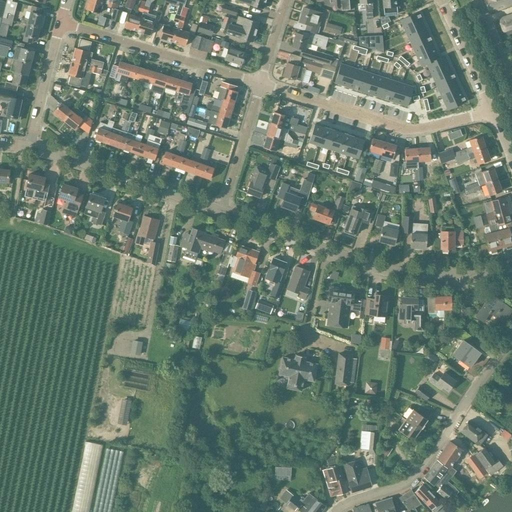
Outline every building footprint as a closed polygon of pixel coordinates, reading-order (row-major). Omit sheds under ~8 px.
[(6,0),(6,2),(3,12),(2,18),(13,20),(17,3),(12,1),(12,0),(6,0)] [(123,6),(119,5),(100,0),(88,0),(86,9),(99,13),(102,3),(108,5),(107,7),(114,9),(111,20),(119,22),(122,11),(123,6)] [(127,0),(125,7),(132,9),(134,0),(127,0)] [(142,13),(146,2),(141,0),(137,11),(142,13)] [(236,0),(236,1),(250,5),(263,9),(266,0),(236,0)] [(323,0),(324,5),(331,5),(341,3),(342,10),(350,10),(349,0),(323,0)] [(359,0),(360,4),(358,4),(358,10),(365,10),(366,19),(373,19),(372,9),(373,9),(372,3),(373,3),(372,0),(359,0)] [(396,0),(382,0),(384,15),(388,14),(398,13),(397,6),(396,0)] [(511,0),(484,0),(488,10),(503,4),(504,7),(511,4),(511,0)] [(140,18),(136,31),(150,35),(154,22),(156,16),(148,13),(151,4),(146,2),(142,13),(140,18)] [(172,42),(182,7),(183,7),(184,4),(179,2),(173,22),(175,23),(174,28),(163,25),(159,38),(172,42)] [(221,12),(236,15),(238,8),(222,5),(221,12)] [(21,22),(27,24),(40,28),(43,15),(39,14),(41,8),(32,6),(29,19),(22,17),(21,22)] [(182,7),(172,42),(185,46),(189,32),(182,30),(188,9),(183,7),(182,7)] [(304,7),(299,22),(305,24),(304,30),(316,34),(323,13),(304,7)] [(418,12),(400,20),(405,32),(424,24),(418,12)] [(136,31),(140,18),(128,14),(124,27),(136,31)] [(511,14),(499,19),(505,36),(511,33),(511,14)] [(225,16),(224,18),(223,22),(256,33),(259,23),(239,16),(237,20),(225,16)] [(388,16),(380,17),(381,26),(390,21),(388,16)] [(2,18),(1,24),(11,26),(13,20),(2,18)] [(197,32),(211,36),(214,26),(200,22),(197,32)] [(223,22),(221,28),(227,30),(226,34),(253,42),(256,33),(223,22)] [(326,22),(324,30),(339,35),(342,27),(326,22)] [(32,43),(33,38),(37,39),(40,28),(27,24),(23,40),(32,43)] [(424,24),(405,32),(411,44),(429,35),(424,24)] [(296,33),(292,46),(305,50),(307,44),(325,49),(328,38),(303,31),(302,35),(296,33)] [(429,35),(411,44),(416,55),(434,47),(429,35)] [(196,36),(192,48),(207,53),(211,41),(196,36)] [(339,36),(338,41),(342,42),(356,46),(357,40),(344,37),(339,36)] [(383,53),(382,36),(358,37),(359,45),(383,53)] [(0,38),(0,39),(0,55),(3,57),(5,51),(8,52),(9,47),(11,47),(13,41),(0,38)] [(78,49),(88,52),(90,42),(80,40),(78,49)] [(13,59),(18,60),(31,64),(34,51),(21,48),(16,47),(13,59)] [(241,65),(246,52),(229,47),(225,60),(241,65)] [(434,47),(416,55),(421,67),(427,64),(439,58),(434,47)] [(76,49),(72,62),(102,70),(103,65),(104,62),(103,62),(91,59),(93,53),(88,52),(78,49),(76,49)] [(309,49),(307,58),(324,63),(324,64),(336,67),(338,59),(332,58),(333,57),(309,49)] [(287,63),(283,76),(295,79),(295,80),(302,82),(305,70),(320,75),(319,76),(332,80),(336,67),(324,64),(323,65),(301,58),(302,57),(291,54),(288,63),(287,63)] [(439,58),(427,64),(432,75),(450,67),(444,55),(443,56),(439,58)] [(15,72),(28,75),(31,64),(18,60),(15,72)] [(117,72),(121,74),(119,82),(126,84),(128,76),(129,76),(132,65),(120,61),(118,66),(113,65),(109,77),(115,78),(117,72)] [(71,75),(68,85),(80,87),(82,78),(84,72),(91,74),(92,72),(99,74),(101,75),(102,70),(72,62),(69,74),(71,75)] [(340,64),(334,83),(347,87),(353,68),(340,64)] [(141,80),(144,69),(132,65),(129,76),(141,80)] [(450,67),(432,75),(437,87),(455,79),(450,67)] [(353,68),(347,87),(359,91),(365,72),(353,68)] [(153,83),(156,72),(144,69),(141,80),(153,83)] [(28,75),(15,72),(12,83),(6,82),(4,88),(4,89),(16,92),(18,85),(25,87),(28,75)] [(153,83),(150,91),(162,95),(165,87),(168,76),(156,72),(153,83)] [(365,72),(359,91),(371,95),(377,76),(365,72)] [(168,76),(165,87),(176,90),(180,80),(168,76)] [(377,76),(371,95),(383,99),(389,79),(377,76)] [(389,79),(383,99),(395,102),(401,83),(389,79)] [(455,79),(437,87),(442,98),(460,90),(455,79)] [(191,105),(191,104),(193,96),(196,88),(191,87),(192,83),(180,80),(176,90),(174,99),(181,101),(180,105),(183,110),(182,112),(188,114),(191,105)] [(219,92),(216,99),(223,101),(234,104),(238,91),(236,91),(237,87),(222,82),(220,86),(218,85),(216,91),(218,91),(219,92)] [(401,83),(395,102),(407,106),(413,87),(401,83)] [(0,98),(2,99),(10,101),(8,108),(6,107),(4,108),(3,113),(4,114),(7,115),(13,116),(12,119),(20,121),(22,111),(20,110),(22,100),(15,98),(16,92),(4,89),(4,88),(0,86),(0,98)] [(460,90),(442,98),(447,110),(459,105),(466,102),(460,90)] [(230,116),(234,104),(223,101),(221,108),(219,113),(230,116)] [(64,121),(72,111),(62,103),(54,112),(64,121)] [(72,111),(64,121),(75,129),(78,125),(89,134),(93,121),(75,107),(72,111)] [(226,129),(226,128),(230,116),(219,113),(207,109),(205,115),(211,117),(209,123),(226,129)] [(274,112),(271,125),(283,128),(288,129),(291,118),(292,117),(287,116),(274,112)] [(137,114),(131,113),(128,121),(131,122),(134,122),(137,114)] [(186,124),(205,130),(207,122),(189,117),(186,124)] [(288,129),(289,130),(295,131),(297,125),(298,119),(293,118),(292,117),(291,118),(288,129)] [(100,122),(99,128),(95,139),(106,143),(110,132),(112,127),(114,122),(109,120),(107,125),(100,122)] [(161,121),(159,127),(168,129),(170,124),(161,121)] [(314,124),(308,143),(318,146),(324,127),(314,124)] [(271,125),(267,136),(279,140),(285,141),(286,137),(288,129),(283,128),(271,125)] [(110,132),(106,143),(118,147),(124,131),(127,132),(129,127),(126,126),(125,127),(123,126),(121,130),(112,127),(110,132)] [(324,127),(318,146),(328,149),(334,131),(324,127)] [(193,129),(191,136),(197,138),(199,131),(193,129)] [(459,130),(448,134),(450,140),(461,136),(459,130)] [(134,140),(136,136),(127,132),(124,131),(118,147),(130,151),(134,140)] [(334,131),(328,149),(338,152),(344,134),(334,131)] [(176,141),(179,142),(178,145),(185,147),(187,142),(183,141),(185,136),(179,134),(176,141)] [(344,134),(338,152),(348,155),(354,137),(344,134)] [(267,136),(263,148),(276,152),(279,140),(267,136)] [(466,149),(465,149),(466,151),(467,154),(486,148),(484,143),(486,141),(484,136),(482,137),(481,136),(469,140),(472,147),(466,149)] [(354,137),(348,155),(358,159),(364,140),(354,137)] [(373,138),(369,151),(381,154),(385,142),(373,138)] [(146,145),(134,140),(130,151),(143,155),(146,145)] [(146,145),(143,155),(155,160),(160,144),(151,140),(151,141),(148,140),(146,145)] [(291,143),(290,147),(292,147),(296,149),(298,142),(294,140),(292,140),(291,143)] [(385,142),(381,154),(393,158),(397,146),(385,142)] [(211,150),(203,147),(201,153),(209,156),(211,150)] [(405,162),(403,162),(404,169),(415,169),(414,167),(418,167),(418,161),(417,148),(411,149),(411,147),(405,148),(405,149),(404,149),(405,162)] [(430,148),(418,148),(419,161),(431,160),(430,148)] [(452,148),(438,153),(441,164),(455,159),(454,156),(455,155),(454,153),(452,148)] [(467,154),(468,158),(469,160),(470,160),(476,158),(478,164),(490,160),(490,159),(492,158),(490,153),(487,153),(486,148),(467,154)] [(465,149),(454,153),(455,155),(454,156),(455,159),(467,154),(466,151),(465,149)] [(174,166),(178,155),(166,151),(162,162),(174,166)] [(199,159),(207,161),(209,156),(201,153),(199,159)] [(467,154),(455,159),(457,165),(469,160),(468,158),(467,154)] [(178,155),(174,166),(186,171),(190,160),(178,155)] [(375,159),(373,166),(380,168),(382,161),(375,159)] [(190,160),(186,171),(198,175),(202,164),(190,160)] [(257,167),(247,193),(259,197),(263,186),(266,187),(270,178),(275,180),(280,167),(271,163),(268,171),(257,167)] [(202,164),(198,175),(210,179),(214,168),(202,164)] [(359,166),(355,181),(362,183),(367,168),(359,166)] [(373,166),(371,172),(378,174),(380,168),(373,166)] [(0,181),(9,183),(10,170),(0,168),(0,181)] [(481,172),(475,174),(478,182),(480,186),(486,184),(498,179),(494,168),(481,172)] [(312,182),(314,176),(308,173),(306,180),(312,182)] [(26,187),(24,196),(46,201),(50,184),(44,183),(45,178),(29,174),(26,187)] [(282,183),(277,197),(283,199),(281,206),(296,211),(299,201),(306,203),(312,182),(306,180),(303,179),(299,190),(289,186),(289,185),(282,183)] [(498,179),(486,184),(490,196),(502,191),(498,179)] [(373,180),(371,187),(380,189),(394,193),(396,187),(373,180)] [(478,182),(472,184),(475,192),(481,189),(480,186),(478,182)] [(83,195),(77,193),(78,189),(63,184),(58,198),(67,200),(63,212),(76,217),(83,195)] [(472,184),(466,187),(469,194),(475,192),(472,184)] [(86,207),(94,210),(90,222),(101,226),(106,213),(101,211),(105,198),(98,196),(98,194),(93,192),(92,194),(90,193),(86,207)] [(338,195),(333,209),(340,211),(345,198),(338,195)] [(435,195),(427,196),(430,213),(437,212),(435,195)] [(505,198),(491,201),(492,204),(494,212),(493,212),(497,225),(495,226),(501,248),(505,246),(506,250),(511,248),(511,223),(511,224),(505,198)] [(118,203),(113,216),(122,219),(118,231),(129,235),(133,222),(128,220),(132,208),(118,203)] [(313,204),(311,209),(316,211),(313,218),(329,224),(334,212),(318,206),(313,204)] [(353,206),(344,229),(345,230),(344,232),(355,236),(356,233),(357,234),(362,221),(369,223),(373,213),(362,209),(353,206)] [(43,210),(39,224),(47,226),(51,212),(43,210)] [(485,228),(484,229),(486,234),(485,234),(485,235),(489,251),(490,251),(491,254),(497,252),(496,249),(501,248),(495,226),(497,225),(493,212),(486,214),(488,218),(490,227),(489,227),(485,228)] [(378,214),(376,226),(383,227),(379,241),(380,241),(381,243),(384,244),(386,243),(394,245),(399,225),(384,221),(386,216),(378,214)] [(480,215),(473,217),(476,229),(483,227),(481,220),(480,215)] [(159,220),(143,216),(138,234),(137,234),(135,243),(143,245),(145,237),(154,239),(159,220)] [(403,216),(401,233),(411,233),(411,247),(412,247),(413,249),(416,249),(417,248),(426,248),(427,234),(428,224),(413,223),(413,217),(403,216)] [(441,233),(440,238),(441,238),(441,249),(442,249),(442,252),(448,252),(448,249),(454,249),(454,244),(463,244),(463,236),(463,231),(454,231),(454,226),(441,226),(441,233)] [(183,239),(180,246),(185,248),(182,258),(195,262),(198,252),(199,252),(200,248),(205,232),(192,228),(188,241),(183,239)] [(84,240),(95,243),(97,238),(86,234),(84,240)] [(204,234),(200,248),(213,252),(213,251),(220,254),(225,240),(217,238),(218,236),(212,234),(212,236),(205,234),(204,234)] [(147,262),(155,265),(159,243),(151,242),(147,262)] [(175,262),(178,245),(170,244),(169,248),(167,261),(175,262)] [(233,256),(229,266),(233,268),(232,272),(230,277),(256,286),(260,273),(253,270),(255,264),(254,264),(259,252),(240,246),(236,257),(233,256)] [(232,254),(225,252),(217,273),(225,276),(227,267),(232,254)] [(273,258),(266,278),(275,281),(273,286),(270,295),(279,298),(285,284),(279,282),(280,280),(286,263),(280,260),(280,258),(275,256),(274,258),(273,258)] [(296,266),(287,289),(299,294),(298,297),(305,300),(309,288),(304,286),(309,271),(296,266)] [(332,288),(330,288),(328,302),(330,302),(350,304),(349,310),(360,311),(362,299),(353,298),(354,291),(339,289),(339,288),(332,287),(332,288)] [(386,317),(389,296),(375,294),(375,299),(367,298),(365,314),(386,317)] [(504,322),(511,310),(511,309),(500,300),(500,299),(497,297),(497,298),(492,294),(476,316),(484,321),(490,313),(491,313),(504,322)] [(438,317),(444,317),(445,320),(459,320),(459,308),(451,308),(451,296),(442,297),(442,295),(437,295),(437,297),(428,298),(428,314),(436,313),(436,315),(438,317)] [(417,311),(417,298),(409,298),(408,296),(405,296),(404,298),(403,298),(402,311),(400,311),(399,320),(414,320),(414,330),(424,331),(424,312),(417,311)] [(242,308),(250,311),(254,299),(246,297),(242,308)] [(347,327),(349,310),(350,304),(330,302),(327,325),(347,327)] [(462,307),(462,319),(470,318),(470,307),(462,307)] [(180,319),(177,328),(188,331),(191,322),(180,319)] [(467,370),(470,366),(481,353),(468,343),(472,336),(459,327),(450,334),(461,343),(453,354),(461,360),(458,363),(467,370)] [(351,336),(351,343),(359,344),(360,335),(354,334),(351,336)] [(389,350),(390,339),(381,338),(380,349),(389,350)] [(130,353),(140,355),(143,342),(133,340),(130,353)] [(339,354),(335,384),(347,386),(348,382),(352,383),(354,369),(349,368),(351,355),(339,354)] [(314,381),(317,364),(305,361),(306,357),(296,355),(295,359),(283,357),(279,374),(289,376),(287,388),(301,391),(303,379),(314,381)] [(148,391),(151,375),(146,374),(146,372),(124,368),(123,376),(121,376),(121,380),(122,380),(121,384),(124,384),(124,386),(148,391)] [(448,391),(456,381),(445,372),(441,378),(434,373),(429,379),(442,389),(443,387),(448,391)] [(376,392),(377,383),(365,382),(365,392),(376,392)] [(419,386),(415,392),(426,401),(431,394),(419,386)] [(127,425),(132,401),(122,399),(117,424),(127,425)] [(406,414),(404,418),(421,430),(428,420),(415,409),(414,410),(408,406),(404,412),(406,414)] [(421,430),(404,418),(400,416),(396,422),(399,424),(393,433),(398,436),(402,431),(414,440),(421,430)] [(480,445),(488,434),(469,421),(461,432),(480,445)] [(361,432),(360,448),(377,450),(379,434),(361,432)] [(83,441),(73,511),(90,511),(101,443),(83,441)] [(451,441),(439,459),(447,465),(446,466),(446,467),(445,467),(447,468),(444,472),(445,472),(450,477),(455,471),(450,467),(462,450),(451,441)] [(486,446),(475,455),(485,469),(490,476),(503,466),(498,459),(497,460),(486,446)] [(473,456),(466,460),(479,478),(486,473),(473,456)] [(367,469),(361,470),(358,459),(342,464),(351,492),(372,486),(367,469)] [(438,461),(425,477),(434,485),(435,484),(440,488),(437,491),(445,497),(453,487),(446,482),(450,477),(445,472),(444,472),(447,468),(445,467),(446,467),(438,461)] [(340,465),(327,469),(330,482),(334,481),(336,487),(329,489),(331,496),(338,494),(347,492),(340,465)] [(435,511),(437,511),(444,505),(423,484),(415,492),(433,511),(435,511)] [(301,511),(320,511),(325,506),(309,493),(305,498),(303,497),(300,500),(299,502),(292,496),(292,495),(286,490),(280,498),(286,503),(286,504),(296,511),(298,509),(301,511)] [(412,490),(400,498),(406,507),(409,511),(417,511),(415,507),(421,504),(417,498),(412,490)] [(378,510),(374,511),(395,511),(391,498),(376,503),(378,510)]
